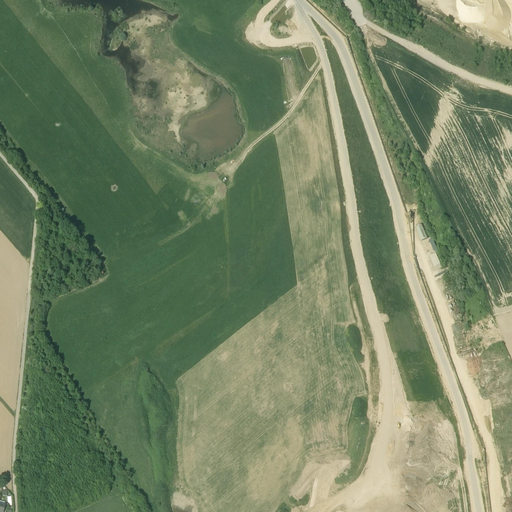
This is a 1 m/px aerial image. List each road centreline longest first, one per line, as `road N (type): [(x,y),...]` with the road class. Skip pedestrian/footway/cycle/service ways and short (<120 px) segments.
road 1 (track): [(15,511),(38,200),(0,154)]
road 2 (unknown): [(296,0),(331,149)]
